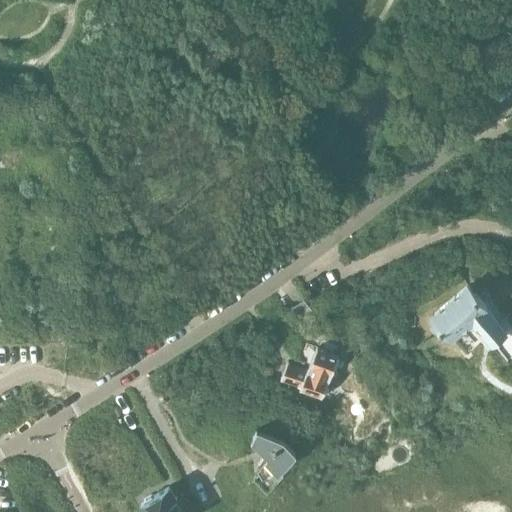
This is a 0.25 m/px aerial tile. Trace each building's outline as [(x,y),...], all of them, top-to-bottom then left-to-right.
[(484,336),(486,334),(506,358),(511,352),(511,325),(505,317),(499,323),(467,285),(431,317),(451,340),(472,322),(484,336)] [(290,308),(296,317),(298,320),(310,311),(303,300),(296,304),(290,308)] [(280,380),(321,398),(329,401),(333,389),(327,386),(339,357),(316,347),(307,370),(287,362),(280,380)] [(256,429),(250,440),(267,455),(257,471),(263,477),(275,468),(277,470),(295,451),(286,443),(279,438),(256,429)] [(194,511),(183,492),(174,498),(168,487),(140,503),(145,511),(194,511)]
